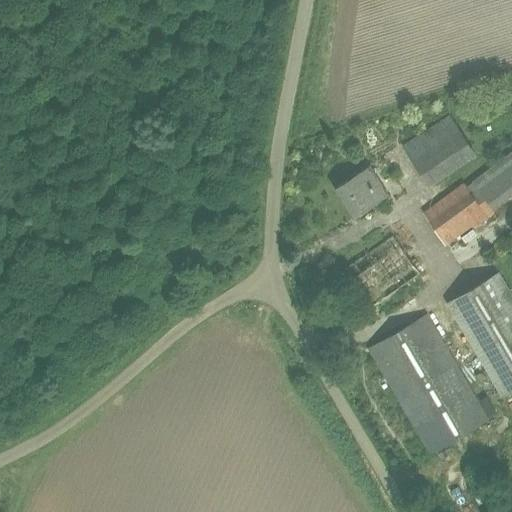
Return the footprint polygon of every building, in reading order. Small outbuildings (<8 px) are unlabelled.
[(476,155),(450,114),(402,145),(429,185),(476,155)] [(511,194),(511,150),(473,180),(493,209),(511,194)] [(388,194),(369,166),(335,188),(353,217),(388,194)] [(445,245),(487,216),(463,182),(423,212),(445,245)] [(393,235),(346,268),(373,306),(420,274),(393,235)] [(502,397),(503,396),(511,390),(511,292),(500,271),(446,303),(502,397)] [(488,419),(427,315),(369,348),(430,453),(488,419)] [(469,486),(457,493),(466,509),(478,502),(469,486)]
